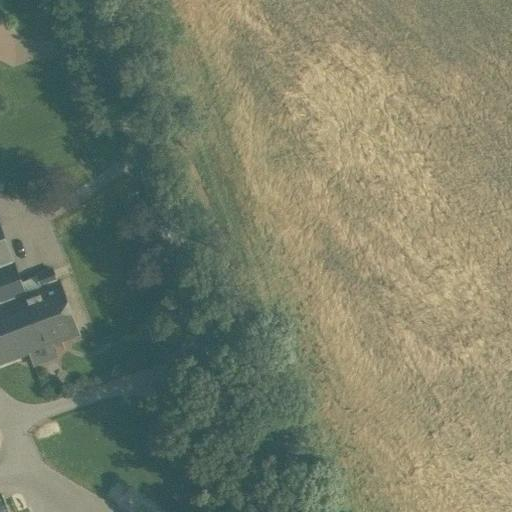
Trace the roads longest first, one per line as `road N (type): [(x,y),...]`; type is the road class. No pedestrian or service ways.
road 1 (unclassified): [(210,352),(93,0)]
road 2 (unclassified): [(0,482),(29,470),(18,432),(26,419),(210,352)]
road 3 (unclassified): [(253,511),(210,352)]
